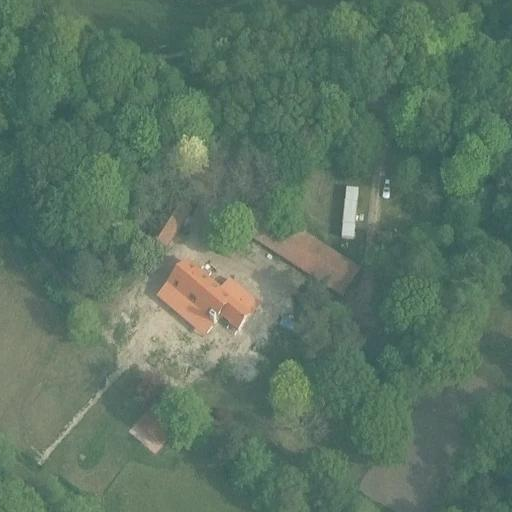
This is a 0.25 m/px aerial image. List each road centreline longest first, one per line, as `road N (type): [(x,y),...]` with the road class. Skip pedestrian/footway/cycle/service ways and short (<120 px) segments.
road 1 (unclassified): [(511,116),(263,91),(93,134),(0,145)]
road 2 (unknown): [(0,121),(237,79),(316,74),(511,103)]
